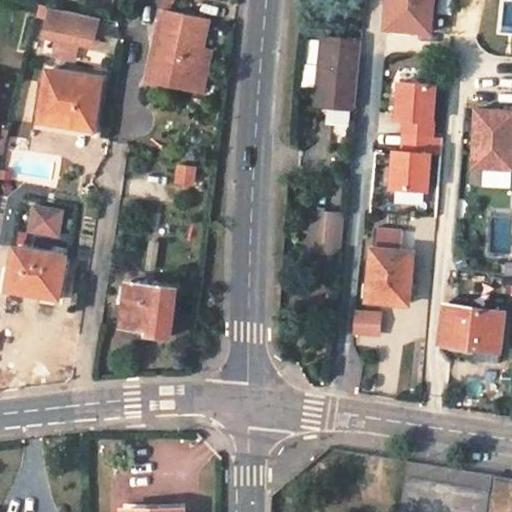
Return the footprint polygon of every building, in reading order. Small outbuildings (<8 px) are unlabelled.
[(435,0),(390,0),(388,28),(433,31),(435,0)] [(90,13),(56,6),(50,32),(61,34),(80,39),(84,40),(85,35),(90,13)] [(148,79),(197,88),(207,45),(212,15),(164,6),(161,23),(158,35),(148,79)] [(90,13),(85,35),(98,38),(103,15),(90,13)] [(80,39),(61,34),(57,52),(76,57),(80,39)] [(356,109),(363,41),(324,38),(319,104),(356,109)] [(207,45),(197,88),(206,89),(216,47),(207,45)] [(49,69),(41,118),(96,126),(102,78),(49,69)] [(434,190),(437,79),(397,78),(395,145),(389,145),(388,189),(434,190)] [(96,126),(41,118),(40,124),(95,133),(96,126)] [(511,131),(495,131),(494,150),(511,151),(511,131)] [(176,162),(173,182),(195,185),(198,165),(176,162)] [(56,232),(59,209),(32,204),(29,228),(56,232)] [(341,252),(345,216),(312,213),(309,248),(341,252)] [(511,271),(511,213),(494,213),(494,248),(484,247),(483,271),(511,271)] [(413,249),(374,246),(371,299),(411,302),(413,249)] [(65,254),(15,247),(9,287),(60,296),(65,254)] [(178,287),(131,279),(122,327),(171,335),(178,287)] [(505,313),(449,305),(444,344),(498,350),(505,313)] [(511,511),(511,486),(490,483),(484,511),(511,511)]
